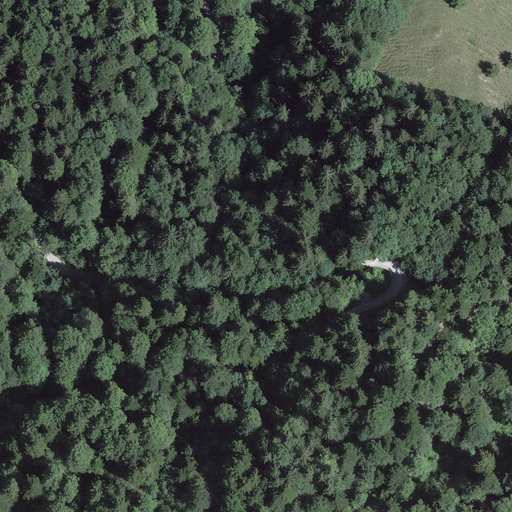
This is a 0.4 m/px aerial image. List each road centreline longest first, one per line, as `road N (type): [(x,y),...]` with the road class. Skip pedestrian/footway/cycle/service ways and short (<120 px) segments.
road 1 (track): [(0,407),(150,374),(221,377),(261,366),(395,292)]
road 2 (track): [(395,292),(397,275),(368,262),(273,297),(79,273),(53,263),(34,228)]
road 3 (track): [(0,471),(111,480),(180,511)]
road 4 (track): [(127,0),(191,61),(207,63),(218,53),(218,25),(204,0)]
